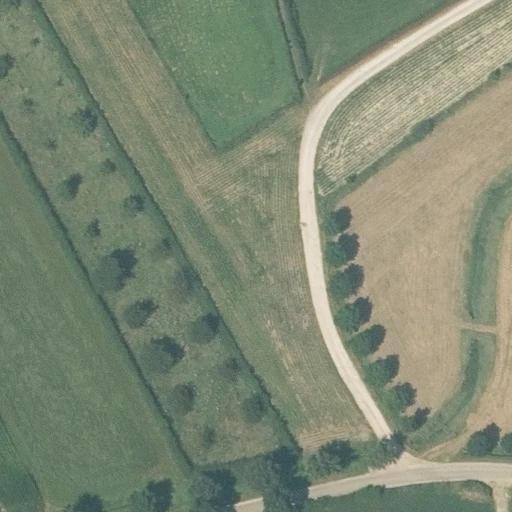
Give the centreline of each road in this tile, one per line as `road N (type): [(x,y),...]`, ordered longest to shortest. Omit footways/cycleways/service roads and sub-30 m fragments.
road 1 (track): [(399,475),(392,444),(325,327),(315,287),(305,165),(311,118)]
road 2 (unclassified): [(237,511),(416,472),(511,471)]
road 3 (track): [(311,118),(339,87),(475,0)]
